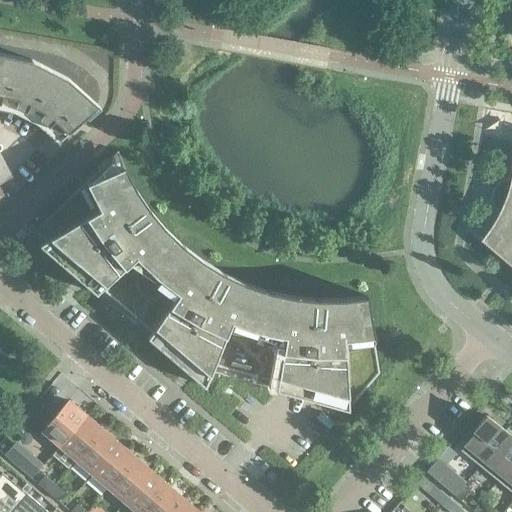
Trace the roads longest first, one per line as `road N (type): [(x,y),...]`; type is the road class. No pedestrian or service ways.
road 1 (residential): [(482,337),(439,296),(422,240),(463,0)]
road 2 (residential): [(262,511),(0,284)]
road 3 (residential): [(482,337),(337,511)]
